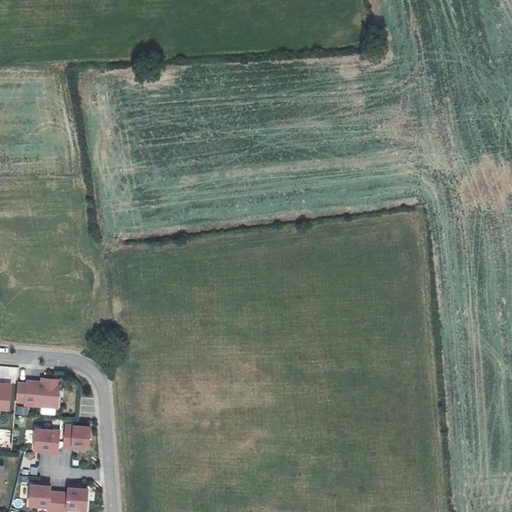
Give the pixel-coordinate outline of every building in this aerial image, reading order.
[(54,399),(55,392),(59,392),(60,383),(46,382),(43,382),(28,380),(27,383),(18,382),(16,407),(17,407),(29,408),(58,411),(58,403),(54,399)] [(9,409),(12,384),(0,382),(0,412),(0,413),(1,408),(9,409)] [(89,448),(91,427),(66,425),(64,448),(73,448),(73,447),(89,448)] [(59,454),(61,431),(37,429),(35,450),(50,451),(50,453),(59,454)] [(55,511),(57,511),(59,492),(50,491),(51,486),(41,485),(31,484),(29,505),(48,506),(47,511),(55,511)] [(86,510),(88,489),(78,488),(68,488),(68,493),(59,492),(57,511),(67,511),(67,508),(86,510)]
